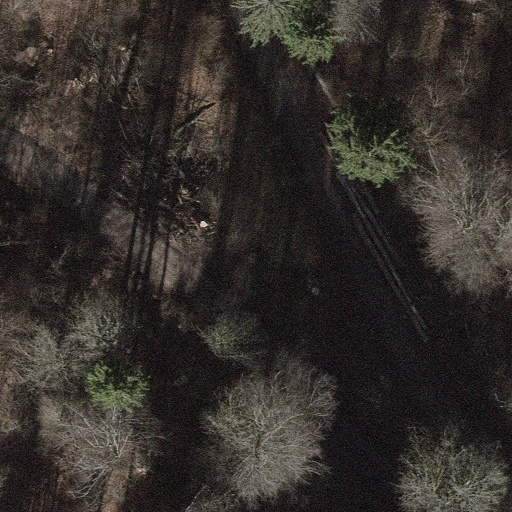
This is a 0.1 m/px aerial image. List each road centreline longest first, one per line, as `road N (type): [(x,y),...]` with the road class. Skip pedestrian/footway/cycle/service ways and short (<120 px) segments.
road 1 (track): [(248,0),(442,445),(511,505)]
road 2 (track): [(0,149),(46,167),(429,511)]
